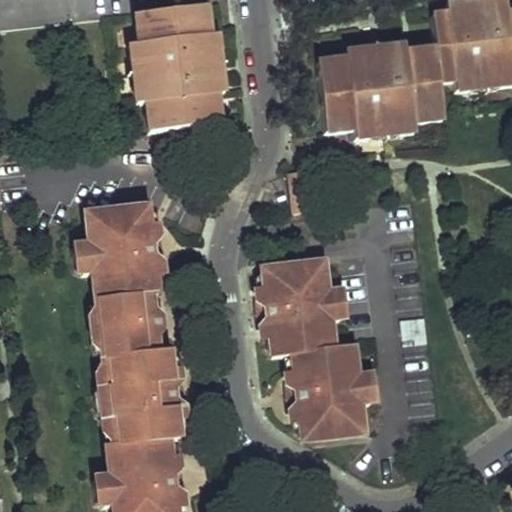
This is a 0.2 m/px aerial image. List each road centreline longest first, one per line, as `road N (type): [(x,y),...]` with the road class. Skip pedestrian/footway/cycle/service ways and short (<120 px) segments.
road 1 (residential): [(252,0),(267,128),(228,269),(246,420),(265,445),(337,494),(382,511),(407,511),(511,445)]
road 2 (unknown): [(261,166),(203,156),(30,179)]
road 3 (unknown): [(402,241),(417,447)]
road 4 (unknown): [(235,227),(384,218),(402,241)]
road 5 (unknown): [(402,241),(228,269)]
